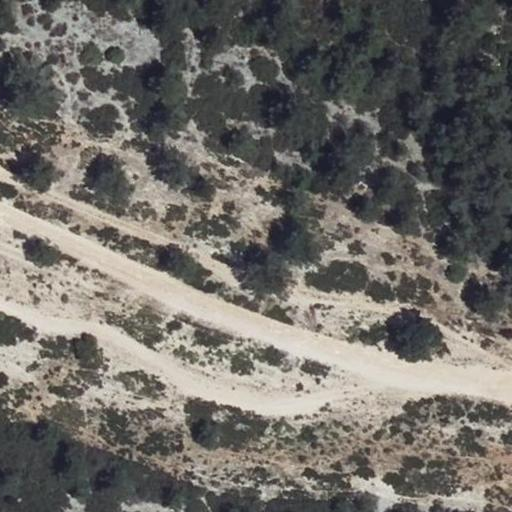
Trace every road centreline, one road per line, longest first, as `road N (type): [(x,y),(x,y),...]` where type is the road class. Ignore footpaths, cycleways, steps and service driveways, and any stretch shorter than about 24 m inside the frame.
road 1 (track): [(0,178),(285,289),(400,307),(511,370)]
road 2 (track): [(498,383),(209,303),(0,208)]
road 3 (track): [(0,301),(221,393),(307,405),(498,383)]
